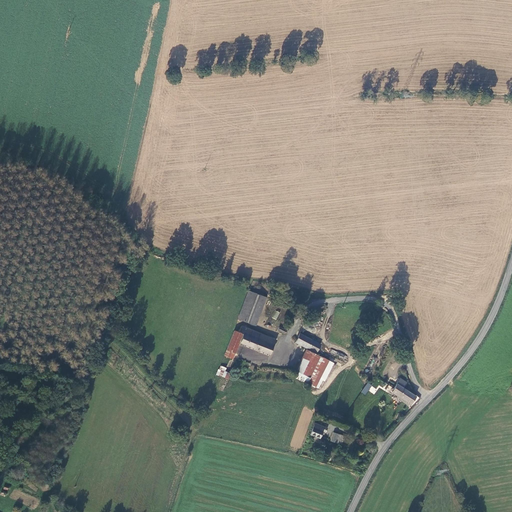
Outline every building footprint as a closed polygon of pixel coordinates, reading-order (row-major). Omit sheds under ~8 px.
[(246,292),(245,292),(235,320),(253,327),(263,298),(246,292)] [(234,331),(225,356),(233,359),(240,343),(269,355),(273,346),(276,340),(242,326),(239,332),(234,331)] [(293,344),(305,350),(314,355),(318,346),(309,341),(298,335),(293,344)] [(305,350),(293,373),(307,380),(304,385),(313,390),(318,381),(322,384),(332,366),(315,358),(315,356),(314,355),(305,350)] [(216,375),(229,379),(231,373),(225,371),(226,368),(219,365),(216,375)] [(404,385),(398,381),(389,394),(409,406),(414,398),(401,390),(404,385)] [(367,382),(361,393),(366,395),(372,385),(367,382)] [(322,428),(312,424),(308,436),(317,439),(322,428)]
